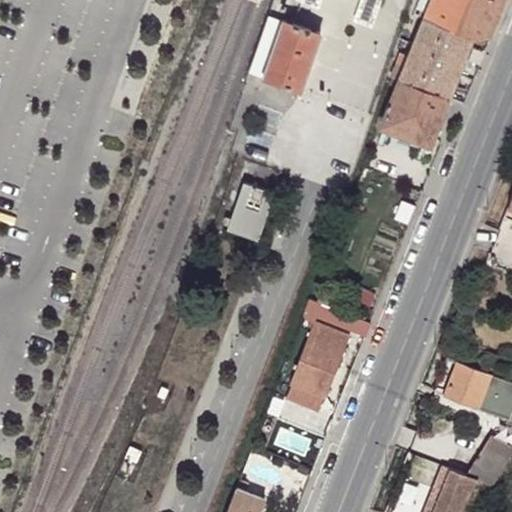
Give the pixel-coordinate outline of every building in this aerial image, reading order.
[(361,0),(354,21),(373,28),(382,0),(361,0)] [(425,18),(432,0),(421,0),(416,15),(425,18)] [(478,36),(492,33),(505,0),(432,0),(425,18),(478,36)] [(264,76),(283,19),(267,13),(248,71),(250,71),(264,76)] [(395,77),(450,96),(473,36),(478,36),(425,18),(410,57),(400,54),(392,76),(395,77)] [(293,22),(283,19),(264,76),(302,89),(312,60),(322,32),(293,22)] [(430,145),(450,96),(395,77),(391,85),(397,88),(382,127),(430,145)] [(278,190),(247,180),(231,230),(262,240),(278,190)] [(322,304),(330,307),(337,291),(324,287),(318,303),(322,304)] [(315,322),(317,316),(322,304),(318,303),(310,300),(303,317),(315,322)] [(317,316),(367,335),(372,322),(330,307),(322,304),(317,316)] [(351,335),(315,322),(291,383),(293,384),(325,397),(327,397),(351,335)] [(511,422),(511,381),(459,360),(446,392),(511,418),(511,419),(511,422)] [(325,397),(293,384),(286,400),(319,412),(325,397)] [(170,387),(163,385),(159,395),(166,397),(170,387)] [(468,475),(494,436),(487,432),(467,464),(462,473),(468,475)] [(485,483),(508,445),(494,436),(468,475),(476,477),(485,483)] [(511,456),(511,447),(508,445),(485,483),(492,487),(494,489),(511,456)] [(455,459),(450,469),(462,473),(467,464),(455,459)] [(425,511),(432,511),(450,469),(443,466),(430,501),(425,511)] [(459,511),(469,495),(481,490),(485,483),(476,477),(468,475),(462,473),(450,469),(432,511),(459,511)] [(239,480),(236,487),(245,490),(247,483),(239,480)] [(236,487),(226,511),(259,511),(265,498),(245,490),(236,487)]
